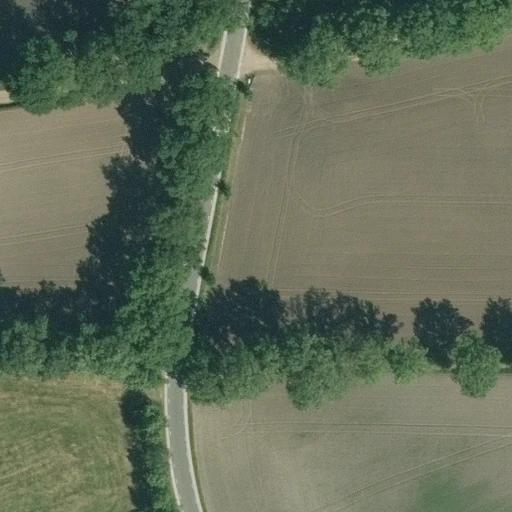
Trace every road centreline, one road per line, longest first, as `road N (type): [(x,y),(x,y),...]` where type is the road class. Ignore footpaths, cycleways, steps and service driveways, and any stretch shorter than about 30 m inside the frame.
road 1 (unclassified): [(190,511),(176,412),(178,354),(240,0)]
road 2 (track): [(227,67),(324,61),(511,19)]
road 3 (track): [(227,67),(0,102)]
